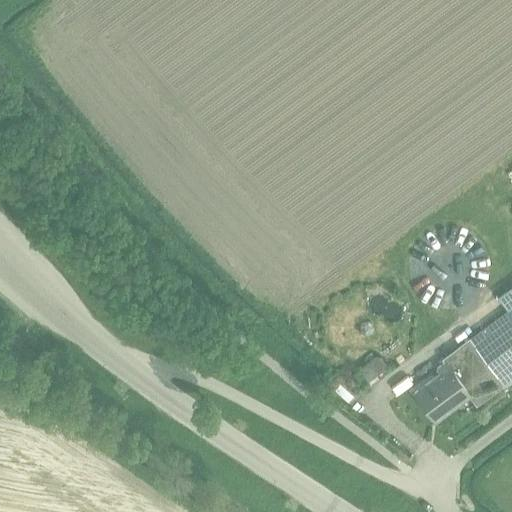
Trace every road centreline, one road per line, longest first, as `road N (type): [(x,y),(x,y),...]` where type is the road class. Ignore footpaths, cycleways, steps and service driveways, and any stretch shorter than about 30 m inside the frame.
road 1 (unclassified): [(441,495),(375,475),(217,385),(118,361)]
road 2 (tertiary): [(337,511),(118,361)]
road 3 (tertiary): [(118,361),(0,255)]
